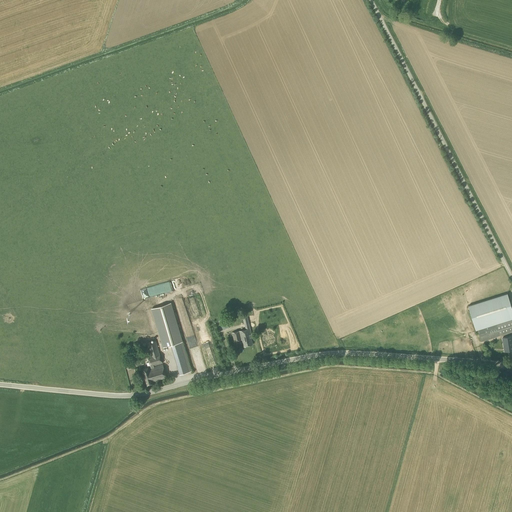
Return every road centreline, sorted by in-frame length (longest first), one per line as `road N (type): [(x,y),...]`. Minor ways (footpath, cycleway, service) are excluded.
road 1 (unclassified): [(511,367),(345,354),(129,397),(0,385)]
road 2 (unclassified): [(511,277),(370,0)]
